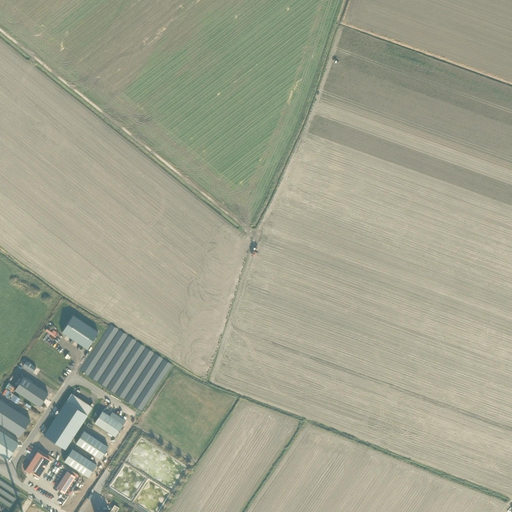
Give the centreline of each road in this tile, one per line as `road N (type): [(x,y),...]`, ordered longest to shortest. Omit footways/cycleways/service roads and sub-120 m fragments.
road 1 (track): [(277,195),(254,232),(0,30)]
road 2 (unclassified): [(7,475),(70,382),(134,414)]
